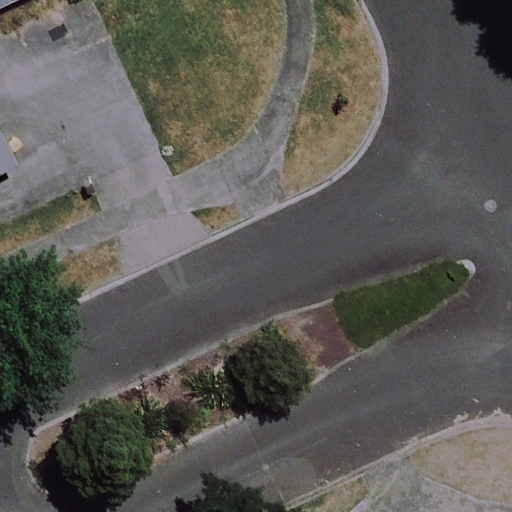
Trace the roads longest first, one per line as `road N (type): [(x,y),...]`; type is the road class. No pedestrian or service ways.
road 1 (residential): [(511,336),(119,511),(0,397),(511,144)]
road 2 (residential): [(511,140),(441,0)]
